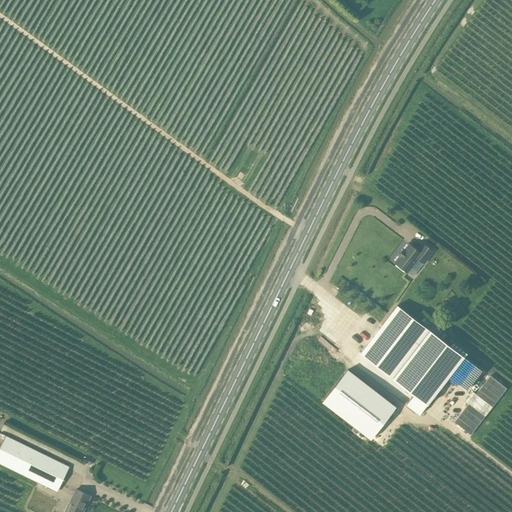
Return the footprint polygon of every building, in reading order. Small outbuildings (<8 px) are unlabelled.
[(418,250),(409,244),(404,250),(403,250),(399,255),(400,256),(395,262),(407,272),(417,258),(423,263),(433,251),(424,243),(418,250)] [(464,356),(397,305),(361,353),(427,404),(464,356)] [(396,406),(348,369),(323,402),(371,439),(396,406)] [(475,435),(508,386),(491,374),(478,393),(475,391),(455,422),(475,435)] [(0,463),(57,492),(70,467),(6,435),(5,436),(0,433),(0,463)] [(82,511),(90,497),(76,490),(64,511),(82,511)]
